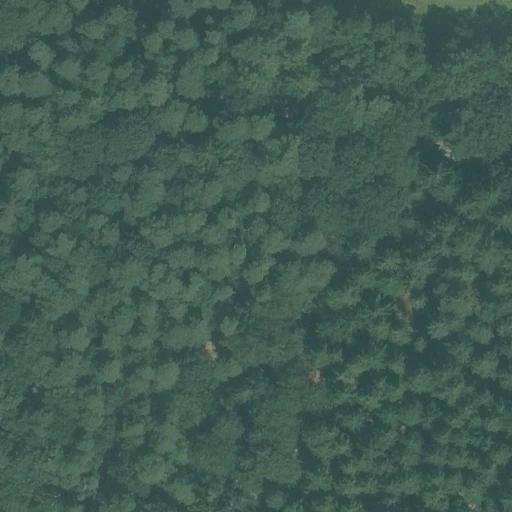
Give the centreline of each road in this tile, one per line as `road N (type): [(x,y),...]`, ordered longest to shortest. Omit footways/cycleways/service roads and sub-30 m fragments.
road 1 (track): [(223,89),(0,457)]
road 2 (track): [(223,89),(511,160)]
road 3 (track): [(0,9),(223,89)]
